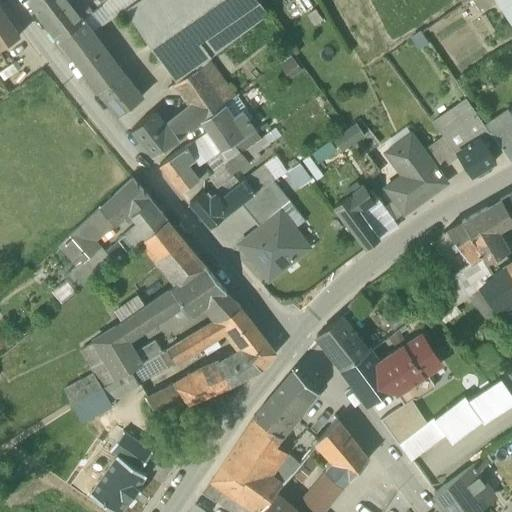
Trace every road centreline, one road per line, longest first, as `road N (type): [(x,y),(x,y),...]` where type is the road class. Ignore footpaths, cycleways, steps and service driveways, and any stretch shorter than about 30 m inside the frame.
road 1 (residential): [(2,0),(292,342)]
road 2 (tertiary): [(511,178),(326,300),(292,342)]
road 3 (residential): [(292,342),(427,511)]
road 4 (tertiary): [(292,342),(175,511)]
